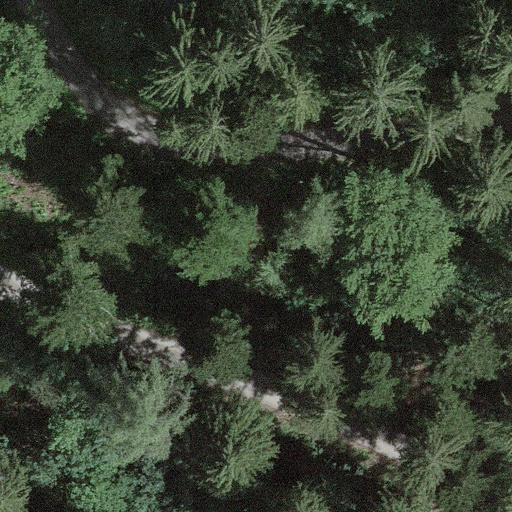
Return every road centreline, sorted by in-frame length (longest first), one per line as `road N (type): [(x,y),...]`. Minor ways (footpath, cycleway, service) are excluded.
road 1 (residential): [(0,281),(321,411),(511,509)]
road 2 (residential): [(511,103),(431,129),(273,145),(196,143),(145,130),(104,104),(51,48),(23,0)]
